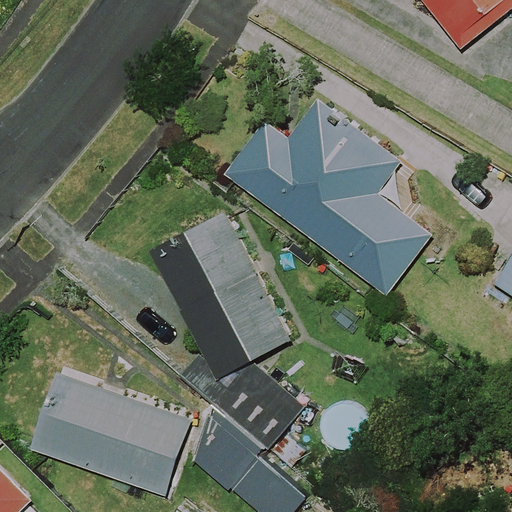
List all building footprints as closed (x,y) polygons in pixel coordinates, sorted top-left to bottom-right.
[(511,13),(511,0),(424,0),(465,51),(511,13)] [(353,121),(338,140),(317,125),(303,144),(276,125),(236,179),(390,293),(433,236),(379,196),(405,160),(353,121)] [(221,410),(186,454),(236,494),(260,511),(287,511),(302,493),(261,462),(306,405),(252,362),(294,341),(228,213),(155,251),(204,344),(178,377),(221,410)] [(511,260),(498,284),(511,292),(511,260)] [(186,454),(198,420),(62,373),(35,449),(171,496),(186,454)] [(25,511),(37,501),(8,472),(0,464),(0,511),(25,511)]
